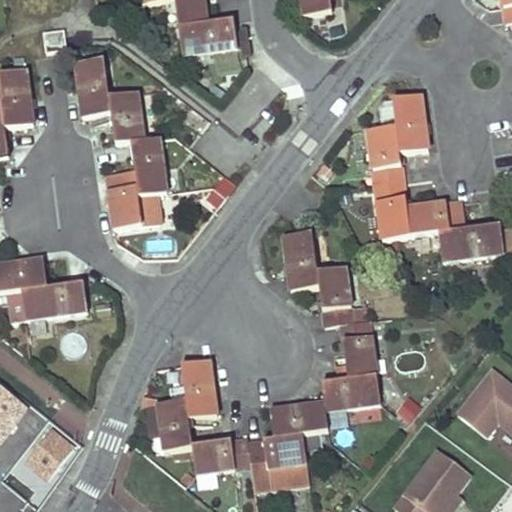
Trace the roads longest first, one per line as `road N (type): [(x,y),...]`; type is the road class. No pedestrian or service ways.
road 1 (residential): [(80,511),(112,451),(130,376),(195,283)]
road 2 (residential): [(195,283),(342,96)]
road 3 (residential): [(342,96),(284,49),(266,0)]
road 4 (residential): [(342,96),(418,0)]
